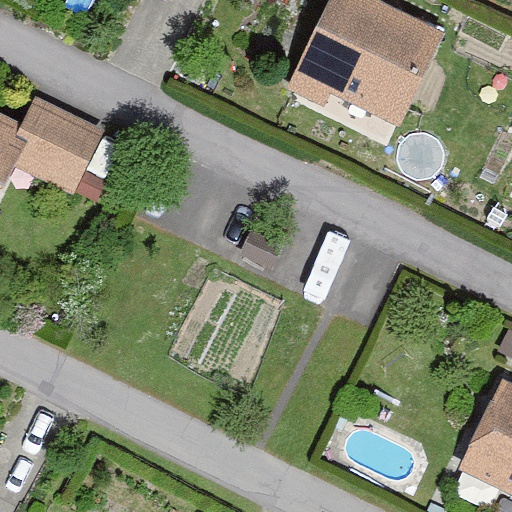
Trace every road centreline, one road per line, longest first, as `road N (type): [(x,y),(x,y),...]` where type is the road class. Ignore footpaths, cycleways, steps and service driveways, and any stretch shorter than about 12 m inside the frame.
road 1 (residential): [(0,40),(511,290)]
road 2 (residential): [(0,352),(320,511)]
